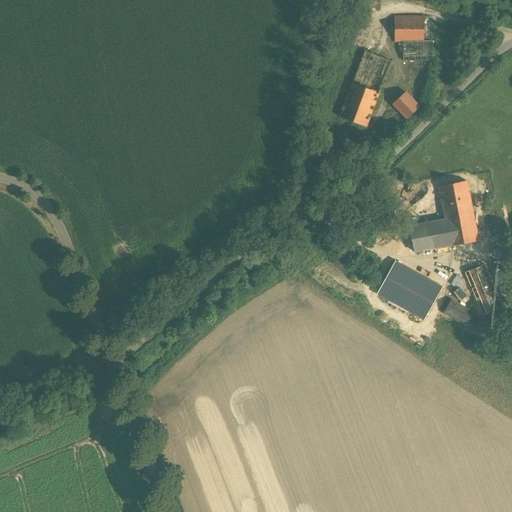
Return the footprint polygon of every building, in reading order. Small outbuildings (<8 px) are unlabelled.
[(424,17),(394,17),(394,41),(424,41),(424,17)] [(433,60),(433,42),(402,43),(403,61),(433,60)] [(391,61),(364,51),(340,117),(366,127),(391,61)] [(419,107),(406,92),(393,104),(407,119),(419,107)] [(472,183),(442,188),(447,220),(414,226),(418,251),(482,240),(472,183)] [(406,263),(397,259),(380,290),(426,316),(443,285),(406,263)] [(488,264),(463,272),(480,315),(506,306),(488,264)] [(487,320),(451,299),(443,314),(478,335),(487,320)]
